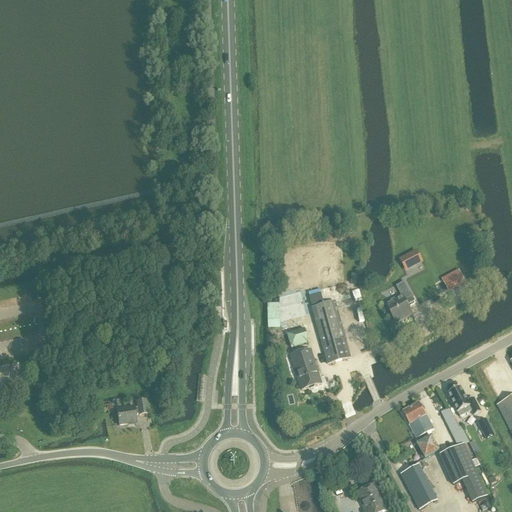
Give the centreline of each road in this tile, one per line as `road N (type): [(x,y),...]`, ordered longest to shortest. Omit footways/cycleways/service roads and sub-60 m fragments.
road 1 (primary): [(235,371),(227,0)]
road 2 (unclassified): [(511,338),(318,457),(264,466)]
road 3 (unclassified): [(30,460),(81,454),(163,466)]
